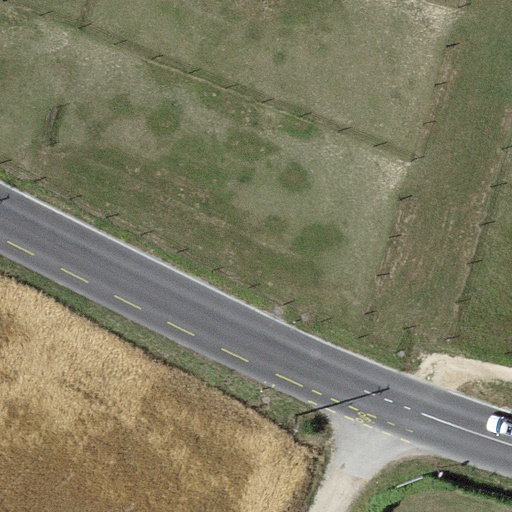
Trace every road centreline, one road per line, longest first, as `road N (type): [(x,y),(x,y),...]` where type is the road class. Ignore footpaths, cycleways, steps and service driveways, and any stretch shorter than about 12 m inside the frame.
road 1 (tertiary): [(0,218),(138,288),(511,446)]
road 2 (track): [(507,0),(412,303)]
road 3 (track): [(331,511),(389,398)]
